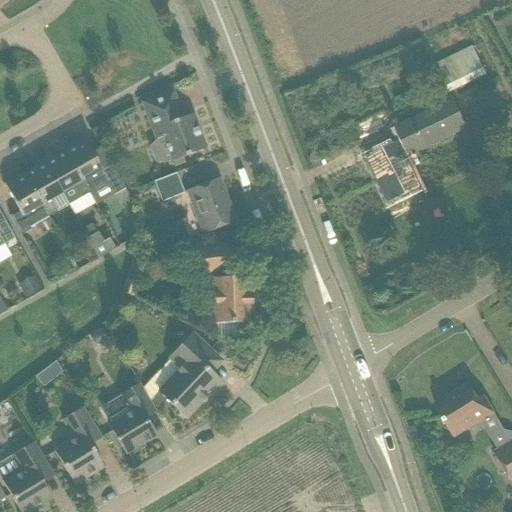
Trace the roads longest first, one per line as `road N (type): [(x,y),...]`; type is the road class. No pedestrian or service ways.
road 1 (tertiary): [(352,372),(210,0)]
road 2 (unclassified): [(114,511),(352,372)]
road 3 (unclassified): [(352,372),(511,271)]
road 4 (residential): [(0,152),(70,115),(45,51),(23,32)]
road 5 (tertiary): [(405,511),(352,372)]
